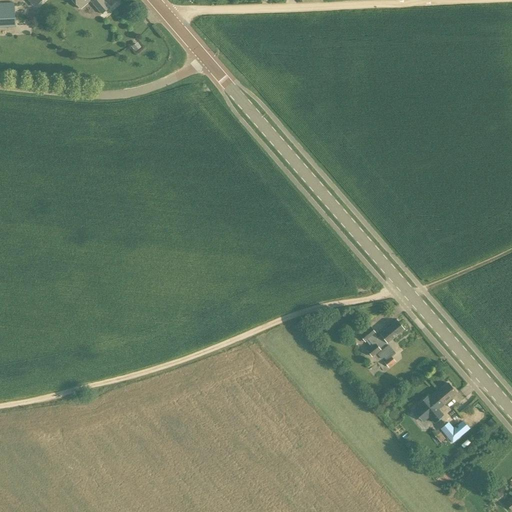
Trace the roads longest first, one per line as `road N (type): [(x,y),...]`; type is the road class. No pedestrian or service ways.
road 1 (secondary): [(511,410),(204,58)]
road 2 (track): [(0,406),(107,383),(399,282)]
road 3 (track): [(490,0),(182,9),(167,16)]
road 4 (unclassified): [(204,58),(126,94),(0,85)]
